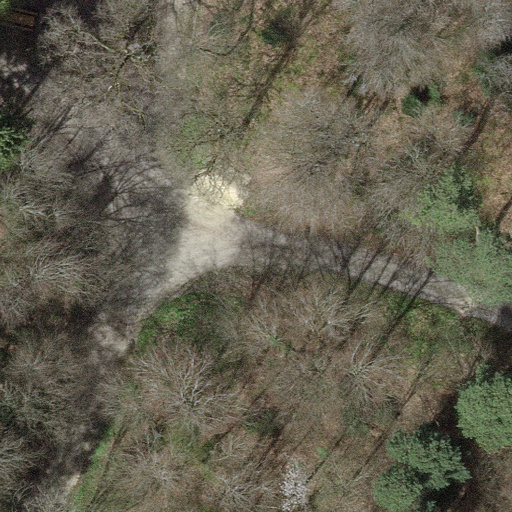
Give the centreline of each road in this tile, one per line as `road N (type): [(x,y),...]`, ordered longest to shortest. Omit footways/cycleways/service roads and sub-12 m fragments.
road 1 (track): [(0,69),(151,180),(511,325)]
road 2 (track): [(42,511),(81,445),(151,180),(185,0)]
